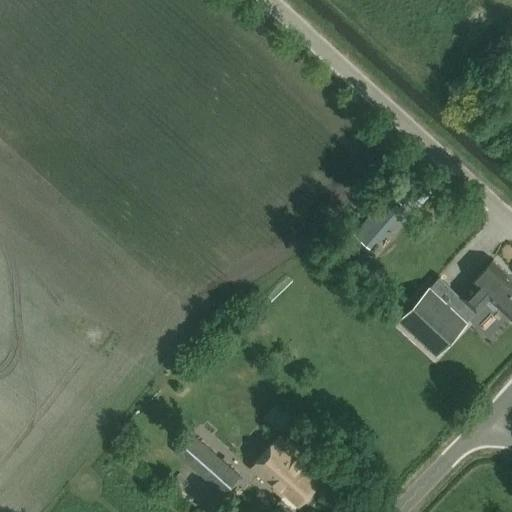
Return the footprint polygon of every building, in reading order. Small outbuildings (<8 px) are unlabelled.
[(371,236),(387,223),(371,203),(355,217),(371,236)] [(511,317),(511,275),(494,259),(473,281),(474,282),(461,295),(477,311),(487,300),(496,308),(499,305),(511,317)] [(468,320),(430,285),(400,317),(437,353),(468,320)] [(192,433),(176,452),(224,494),(240,476),(192,433)] [(250,468),(262,479),(281,496),(283,493),(298,505),(319,481),(306,469),(308,466),(277,438),(250,468)]
